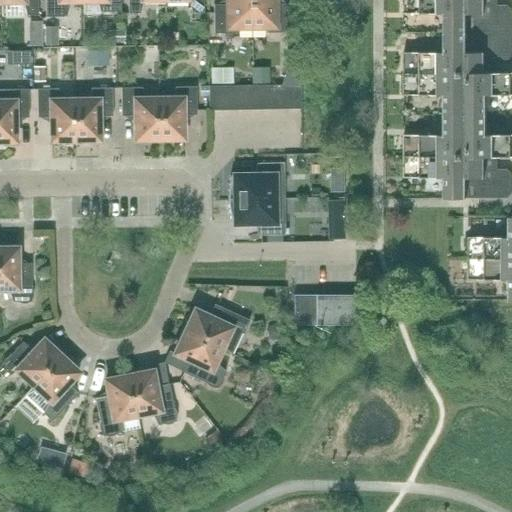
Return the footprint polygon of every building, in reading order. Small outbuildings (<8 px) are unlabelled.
[(0,0),(0,3),(22,3),(26,15),(26,16),(38,16),(37,0),(0,0)] [(83,2),(83,0),(45,0),(45,18),(67,17),(67,16),(70,2),(83,2)] [(83,0),(83,2),(97,2),(100,12),(99,13),(121,13),(120,0),(83,0)] [(166,0),(165,0),(127,0),(128,15),(140,14),(140,13),(143,1),(166,0)] [(165,0),(166,0),(188,0),(191,13),(192,14),(203,14),(203,0),(165,0)] [(239,29),(252,28),(251,0),(226,0),(227,3),(224,5),(213,6),(214,34),(237,34),(237,33),(239,29)] [(251,0),(252,28),(265,28),(266,32),(266,34),(289,33),(289,4),(278,5),(275,2),(274,0),(251,0)] [(508,6),(490,6),(490,0),(403,0),(404,14),(444,15),(444,34),(511,34),(511,10),(508,6)] [(511,34),(444,34),(444,53),(404,53),(404,96),(444,96),(444,116),(486,116),(486,96),(511,95),(511,73),(489,73),(489,61),(508,61),(511,57),(511,34)] [(286,70),(282,86),(287,86),(301,85),(300,69),(300,51),(287,51),(287,68),(286,68),(286,69),(286,70)] [(232,69),(210,69),(210,83),(232,83),(232,69)] [(287,86),(288,110),(301,110),(301,85),(287,86)] [(248,86),(235,87),(235,111),(248,111),(248,86)] [(261,86),(248,86),(248,111),(261,110),(261,86)] [(274,86),(261,86),(261,110),(274,110),(274,86)] [(282,86),(274,86),(274,110),(288,110),(287,86),(282,86)] [(186,116),(197,116),(196,87),(175,88),(175,89),(172,99),(159,99),(159,144),(162,144),(166,143),(170,142),(174,140),(183,140),(183,119),(186,116)] [(221,87),(209,87),(209,111),(222,111),(221,87)] [(235,87),(221,87),(222,111),(235,111),(235,87)] [(145,100),(142,90),(142,88),(121,89),(121,117),(132,117),(135,119),(135,141),(144,140),(148,142),(153,143),(157,144),(159,144),(159,99),(145,100)] [(61,101),(58,91),(58,89),(37,90),(37,118),(48,118),(51,120),(51,142),(60,142),(64,143),(69,144),(73,145),(75,145),(75,101),(61,101)] [(102,117),(112,117),(112,89),(91,89),(91,90),(88,100),(75,101),(75,145),(77,145),(82,144),(86,143),(90,141),(99,141),(99,120),(102,117)] [(7,90),(0,90),(0,144),(2,144),(6,142),(15,142),(15,125),(15,123),(15,121),(18,119),(27,118),(29,118),(28,90),(11,90),(7,90)] [(486,116),(444,116),(444,135),(404,135),(404,178),(444,178),(444,199),(507,199),(511,194),(511,175),(507,170),(490,170),(490,158),(511,157),(511,135),(486,135),(486,116)] [(284,199),(284,163),(260,163),(260,164),(260,175),(253,175),(230,176),(227,198),(228,198),(228,200),(284,199)] [(285,235),(284,199),(228,200),(228,202),(227,202),(231,224),(254,224),(261,224),(261,235),(261,236),(285,235)] [(511,216),(509,217),(509,238),(469,238),(469,281),(509,281),(509,301),(511,300),(511,216)] [(4,247),(0,245),(0,289),(8,289),(12,302),(12,303),(18,303),(22,304),(26,304),(29,303),(32,303),(31,300),(33,297),(33,293),(31,289),(31,264),(20,264),(17,262),(17,249),(8,249),(4,247)] [(294,326),(358,326),(358,295),(294,296),(294,326)] [(182,329),(181,331),(222,350),(232,355),(241,333),(243,334),(249,321),(214,305),(214,306),(210,315),(207,316),(204,315),(195,311),(191,319),(187,322),(185,325),(182,329)] [(178,346),(174,354),(186,360),(187,364),(183,373),(183,374),(205,384),(208,387),(212,389),(216,389),(218,390),(219,388),(221,385),(223,381),(223,378),(226,372),(225,372),(215,363),(222,350),(181,331),(180,333),(179,337),(178,342),(178,346)] [(23,343),(0,367),(0,374),(5,379),(6,378),(17,371),(33,387),(63,354),(62,353),(58,350),(54,348),(50,347),(43,340),(36,348),(34,350),(31,350),(24,344),(23,343)] [(33,387),(25,395),(44,413),(43,414),(52,423),(78,394),(77,393),(70,386),(69,383),(71,381),(78,373),(72,367),(70,363),(67,359),(65,356),(63,354),(33,387)] [(157,387),(155,384),(152,371),(143,373),(139,372),(135,372),(130,372),(127,373),(137,416),(151,413),(157,425),(157,426),(163,425),(167,426),(171,425),(174,423),(176,422),(176,420),(177,416),(176,412),(174,409),(169,385),(157,387)] [(122,419),(137,416),(127,373),(126,373),(122,375),(118,377),(114,379),(105,381),(108,394),(106,397),(95,399),(100,424),(99,427),(100,432),(102,435),(102,437),(104,437),(108,437),(112,437),(116,434),(121,433),(121,432),(122,419)] [(210,405),(197,413),(214,441),(227,432),(210,405)] [(76,449),(71,464),(90,470),(95,455),(76,449)]
